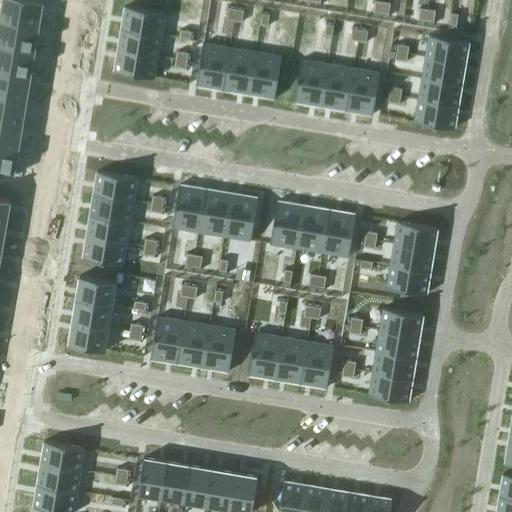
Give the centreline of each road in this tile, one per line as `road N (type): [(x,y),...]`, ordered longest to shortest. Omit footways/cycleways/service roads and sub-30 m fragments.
road 1 (residential): [(472,149),(61,83)]
road 2 (residential): [(53,142),(461,211)]
road 3 (residential): [(8,413),(415,482)]
road 4 (residential): [(425,422),(18,355)]
road 5 (residential): [(18,355),(53,142)]
road 6 (residential): [(482,511),(506,351)]
road 7 (residential): [(495,0),(472,149)]
road 8 (residential): [(461,211),(440,334)]
